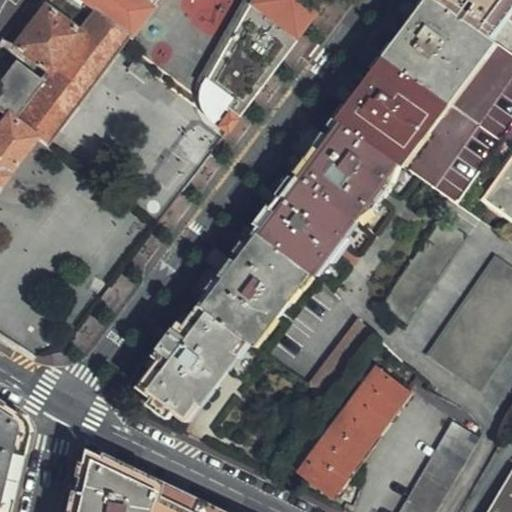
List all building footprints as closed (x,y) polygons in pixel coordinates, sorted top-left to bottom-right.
[(86,0),(96,7),(130,33),(151,5),(147,2),(149,0),(86,0)] [(239,0),(196,79),(203,83),(242,13),(274,4),(267,0),(239,0)] [(222,104),(238,114),(259,86),(258,86),(287,47),(301,28),(302,29),(318,8),(315,6),(319,0),(267,0),(274,4),(242,13),(203,83),(203,84),(201,91),(200,96),(201,103),(203,108),(207,114),(212,118),(222,104)] [(402,161),(458,200),(511,122),(511,50),(439,0),(430,0),(414,22),(364,89),(353,104),(342,118),(402,161)] [(511,0),(439,0),(494,38),(509,18),(511,20),(511,0)] [(46,144),(130,33),(96,7),(78,29),(45,4),(15,43),(51,71),(46,79),(16,58),(0,77),(0,180),(34,136),(46,144)] [(150,71),(133,59),(128,66),(145,78),(150,71)] [(227,110),(217,124),(225,131),(236,117),(227,110)] [(360,216),(402,161),(342,118),(323,145),(302,172),(360,216)] [(183,187),(214,146),(207,140),(213,132),(202,123),(197,130),(194,128),(161,172),(183,187)] [(511,161),(486,198),(511,215),(511,227),(507,234),(511,237),(511,161)] [(317,273),(360,216),(302,172),(279,203),(254,237),(313,271),(317,273)] [(408,322),(468,235),(443,217),(382,304),(408,322)] [(244,336),(257,346),(313,271),(254,237),(228,272),(203,305),(244,336)] [(482,388),(511,344),(511,264),(498,254),(428,352),(482,388)] [(244,336),(203,305),(188,325),(182,321),(171,336),(158,352),(164,357),(143,384),(155,394),(149,401),(169,416),(178,404),(187,412),(244,336)] [(308,379),(325,394),(378,334),(361,319),(308,379)] [(346,470),(408,387),(376,364),(298,469),(320,486),(324,479),(339,490),(351,474),(346,470)] [(0,511),(3,511),(16,461),(23,431),(14,412),(0,402),(0,511)] [(435,511),(481,435),(455,419),(399,511),(435,511)] [(69,511),(219,511),(102,455),(83,465),(69,511)] [(511,511),(511,471),(487,511),(511,511)]
